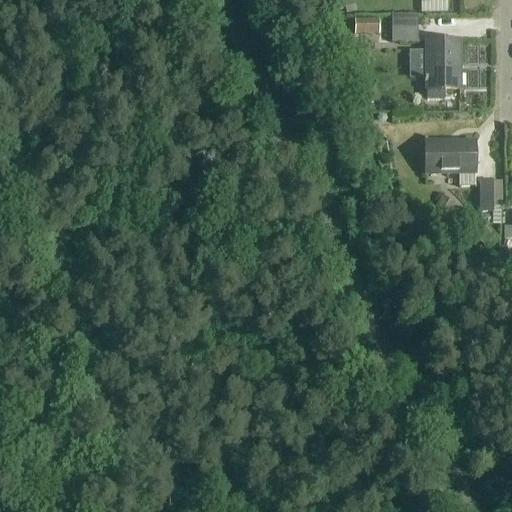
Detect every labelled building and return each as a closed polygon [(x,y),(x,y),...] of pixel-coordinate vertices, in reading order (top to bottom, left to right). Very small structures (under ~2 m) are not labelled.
[(391,29),(391,45),(420,44),(420,29),(391,29)] [(459,91),(458,43),(424,44),(424,92),(427,92),(427,102),(444,102),(444,92),(459,91)] [(474,188),(473,144),(424,144),(424,176),(458,176),(458,189),(474,188)] [(502,210),(502,183),(493,183),(493,182),(479,183),(480,214),(493,214),(493,210),(502,210)] [(447,219),(456,206),(441,197),(433,210),(447,219)] [(498,240),(486,226),(475,236),(487,250),(498,240)] [(511,228),(504,228),(503,241),(511,241),(511,228)]
